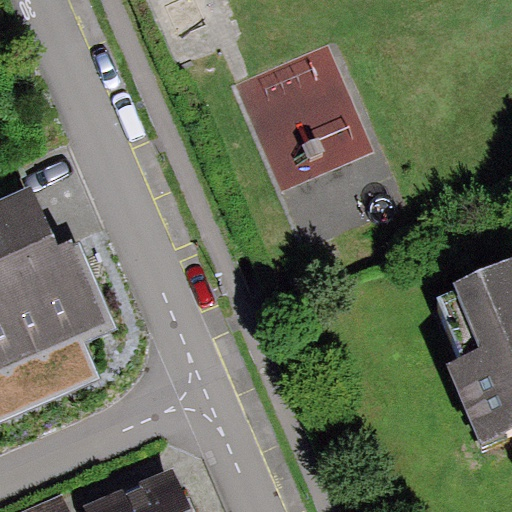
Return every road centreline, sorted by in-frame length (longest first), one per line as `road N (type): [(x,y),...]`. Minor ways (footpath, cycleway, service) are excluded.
road 1 (residential): [(40,0),(204,393)]
road 2 (residential): [(204,393),(0,482)]
road 3 (residential): [(204,393),(257,511)]
